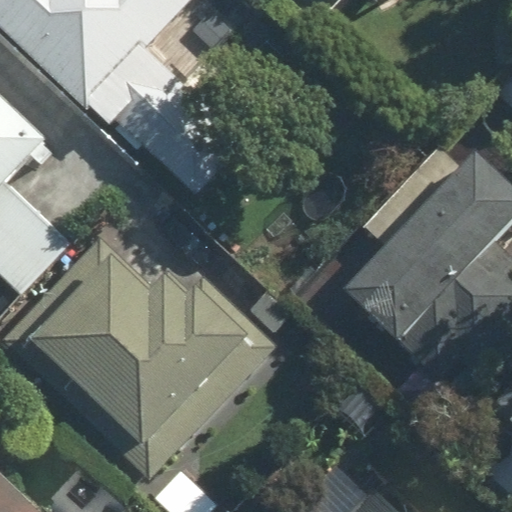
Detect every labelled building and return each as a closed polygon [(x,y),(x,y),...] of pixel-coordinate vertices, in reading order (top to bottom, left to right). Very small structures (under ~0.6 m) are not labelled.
[(259,16),(241,0),(0,0),(0,6),(215,207),(270,149),(169,54),(194,28),(223,55),(259,16)] [(511,79),(501,91),(511,102),(511,79)] [(0,264),(35,297),(84,245),(22,186),(62,143),(0,85),(0,264)] [(511,248),(505,242),(511,234),(511,157),(474,120),(371,227),(396,250),(360,288),(412,338),(450,375),(467,358),(486,376),(511,348),(511,248)] [(288,341),(217,275),(207,286),(185,265),(166,285),(108,232),(12,335),(164,475),(288,341)] [(511,437),(485,467),(511,492),(511,437)] [(0,511),(56,511),(0,458),(0,511)] [(417,511),(383,480),(353,511),(417,511)]
